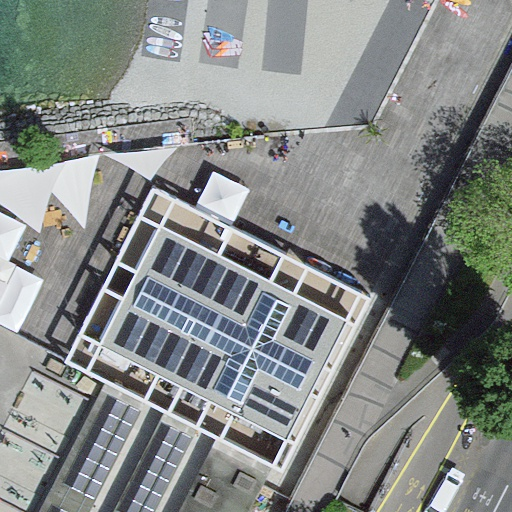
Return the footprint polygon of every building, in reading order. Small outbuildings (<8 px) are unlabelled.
[(511,77),(292,506),(304,511),(326,511),(376,415),(511,147),(511,77)] [(0,302),(34,314),(64,225),(0,203),(0,302)] [(155,225),(101,339),(294,434),(348,325),(155,225)] [(86,511),(141,408),(104,389),(39,511),(86,511)] [(161,417),(112,511),(151,511),(192,432),(161,417)] [(251,511),(276,465),(220,435),(181,511),(251,511)] [(0,511),(17,511),(18,510),(0,498),(0,511)]
